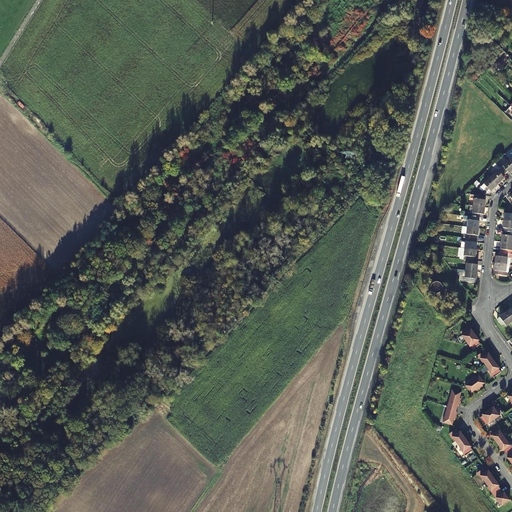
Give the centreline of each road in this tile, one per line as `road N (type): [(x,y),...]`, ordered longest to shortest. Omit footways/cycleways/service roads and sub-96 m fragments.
road 1 (trunk): [(451,0),(316,511)]
road 2 (trunk): [(332,511),(467,0)]
road 3 (residential): [(511,381),(470,410),(470,423),(511,481)]
road 4 (residential): [(493,301),(485,281),(493,207),(511,182)]
